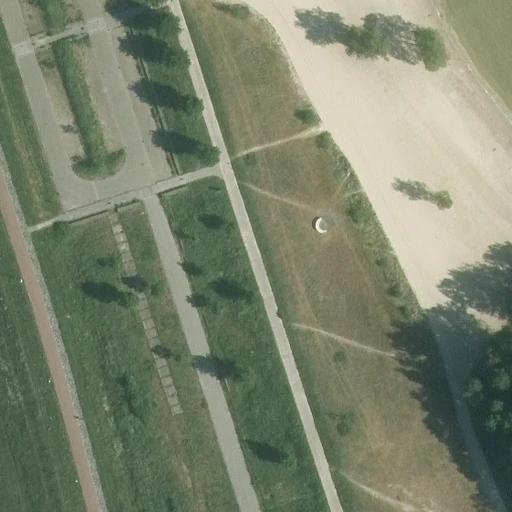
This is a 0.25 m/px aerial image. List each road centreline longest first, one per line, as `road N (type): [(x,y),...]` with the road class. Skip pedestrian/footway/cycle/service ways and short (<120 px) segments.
road 1 (track): [(108,204),(174,417)]
road 2 (residential): [(72,200),(8,0)]
